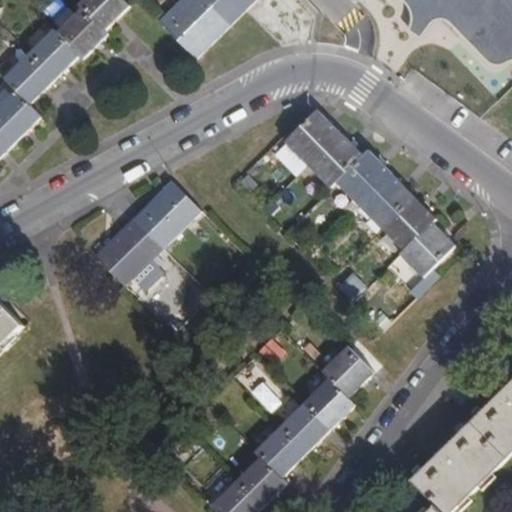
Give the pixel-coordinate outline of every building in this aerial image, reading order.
[(87,0),(81,6),(84,9),(108,31),(133,7),(125,0),(87,0)] [(200,59),(233,26),(208,0),(185,0),(163,22),(200,59)] [(208,0),(233,26),(259,0),(208,0)] [(511,0),(385,0),(420,36),(440,15),(490,65),(511,62),(511,0)] [(84,9),(61,33),(82,56),(86,60),(111,35),(108,31),(84,9)] [(57,30),(32,54),(58,80),(82,56),(61,33),(57,30)] [(7,79),(19,91),(33,104),(58,80),(32,54),(7,79)] [(19,91),(0,110),(0,120),(20,141),(44,117),(33,104),(19,91)] [(290,143),(311,165),(343,134),(322,112),(290,143)] [(0,120),(0,160),(20,141),(0,120)] [(334,189),(341,183),(366,157),(343,134),(311,165),(334,189)] [(341,183),(356,199),(363,205),(394,174),(372,152),(366,157),(341,183)] [(394,174),(363,205),(384,227),(415,195),(394,174)] [(147,294),(160,282),(147,268),(204,213),(175,183),(99,258),(127,287),(134,281),(147,294)] [(415,195),(384,227),(407,251),(436,224),(440,220),(415,195)] [(363,205),(356,199),(346,209),(353,215),(363,205)] [(436,224),(407,251),(404,255),(426,278),(459,247),(436,224)] [(355,273),(344,287),(358,298),(369,284),(355,273)] [(0,353),(27,327),(0,300),(0,353)] [(352,348),(376,373),(400,349),(376,325),(352,348)] [(273,340),(264,351),(279,364),(289,353),(273,340)] [(333,380),(351,398),(376,373),(352,348),(327,372),(333,380)] [(309,404),(334,430),(358,406),(351,398),(333,380),(309,404)] [(511,385),(474,423),(510,460),(511,458),(511,385)] [(283,429),(309,454),(334,430),(309,404),(283,429)] [(443,511),(456,511),(510,460),(474,423),(415,482),(439,508),(443,511)] [(264,458),(285,478),(309,454),(283,429),(259,453),(264,458)] [(240,482),(264,508),(289,484),(285,478),(264,458),(240,482)] [(220,511),(259,511),(264,508),(240,482),(215,506),(220,511)]
